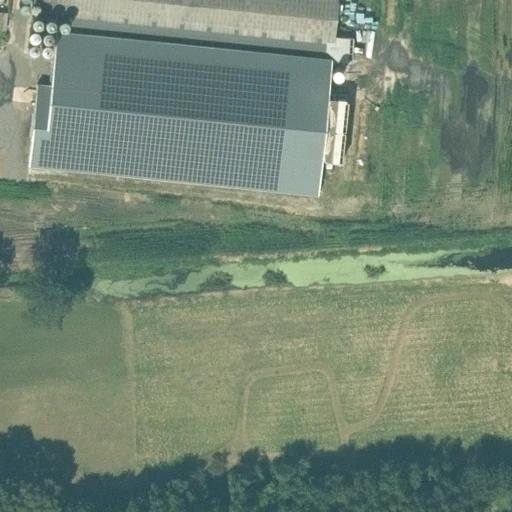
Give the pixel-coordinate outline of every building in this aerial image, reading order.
[(334,36),(337,0),(43,0),(42,11),(327,41),(326,50),(338,60),(351,61),(353,38),(334,36)] [(36,82),(28,161),(318,191),(322,154),(341,156),(348,92),(328,90),(332,57),(56,29),(50,83),(36,82)] [(417,344),(414,295),(216,305),(219,354),(417,344)] [(14,320),(0,320),(0,360),(15,360),(16,386),(173,378),(173,369),(185,368),(182,310),(14,318),(14,320)] [(223,383),(225,436),(423,427),(421,375),(223,383)]
